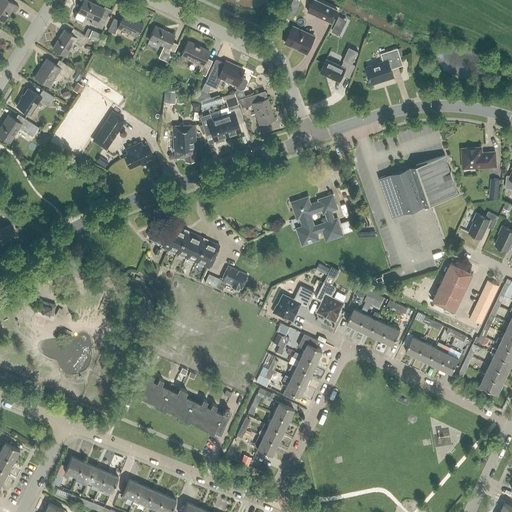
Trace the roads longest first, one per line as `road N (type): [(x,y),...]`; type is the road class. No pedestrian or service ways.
road 1 (unclassified): [(272,503),(348,354),(511,424)]
road 2 (tertiary): [(0,266),(119,205),(307,138)]
road 3 (unclassified): [(307,138),(282,62),(143,0)]
road 4 (unclassified): [(272,503),(68,423)]
road 5 (tertiary): [(511,119),(434,107),(307,138)]
